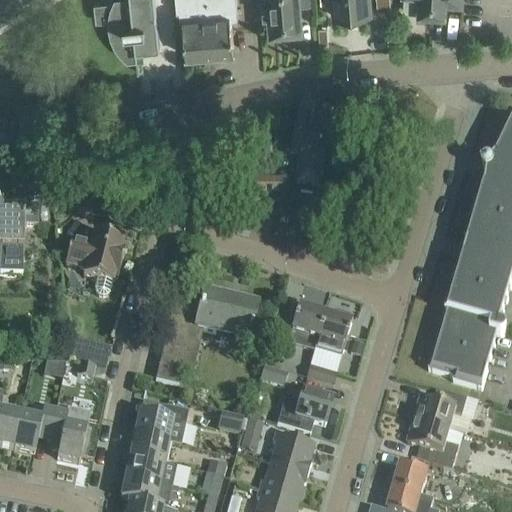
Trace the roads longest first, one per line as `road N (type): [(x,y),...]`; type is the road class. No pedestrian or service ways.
road 1 (tertiary): [(0,151),(341,79),(467,65)]
road 2 (residential): [(396,297),(167,211)]
road 3 (residential): [(396,297),(467,65)]
road 4 (residential): [(334,511),(396,297)]
road 5 (residential): [(120,382),(167,211)]
road 6 (residential): [(167,211),(0,154)]
